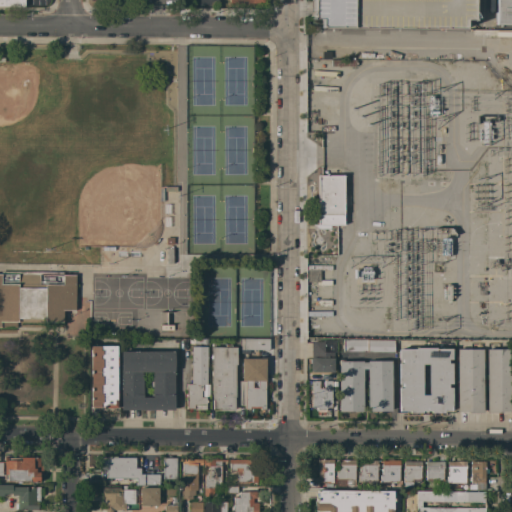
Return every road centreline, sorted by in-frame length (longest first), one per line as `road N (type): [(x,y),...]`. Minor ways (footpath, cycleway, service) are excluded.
road 1 (residential): [(511,440),(0,437)]
road 2 (residential): [(289,511),(287,0)]
road 3 (residential): [(0,25),(286,27)]
